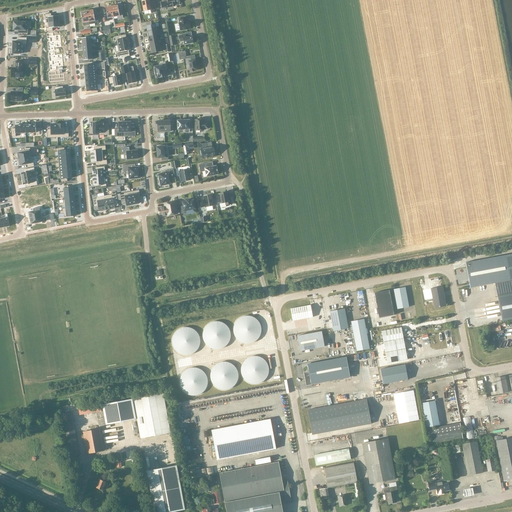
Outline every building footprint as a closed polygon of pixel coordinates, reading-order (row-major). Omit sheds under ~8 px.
[(148,0),(145,0),(142,1),(144,12),(150,10),(151,13),(154,12),(153,6),(150,7),(148,0)] [(179,0),(166,0),(167,1),(160,2),(161,9),(166,8),(166,7),(168,7),(168,8),(173,7),(172,4),(180,2),(179,0)] [(117,17),(118,19),(123,18),(122,12),(119,13),(117,5),(111,6),(113,17),(117,17)] [(111,6),(105,8),(107,15),(104,15),(105,22),(108,21),(108,18),(113,17),(111,6)] [(332,9),(325,10),(327,19),(338,17),(337,11),(332,11),(332,9)] [(93,10),(87,11),(89,25),(98,23),(97,17),(94,17),(93,10)] [(89,25),(87,11),(81,12),(83,26),(89,25)] [(48,17),(48,23),(59,22),(58,16),(51,16),(51,13),(45,15),(45,17),(48,17)] [(185,17),(179,18),(180,23),(179,24),(180,30),(190,28),(189,22),(186,22),(185,17)] [(338,17),(327,19),(329,28),(335,27),(335,24),(339,23),(338,17)] [(25,22),(13,22),(13,30),(20,30),(20,34),(27,34),(28,28),(25,28),(25,22)] [(46,28),(46,31),(53,31),(52,28),(59,27),(59,22),(48,23),(49,28),(46,28)] [(250,22),(243,24),(244,28),(245,27),(246,33),(258,31),(257,24),(250,26),(250,22)] [(336,29),(326,31),(327,34),(329,40),(342,38),(341,31),(337,32),(336,29)] [(247,39),(246,39),(247,43),(253,42),(253,39),(260,37),(258,31),(246,33),(247,39)] [(53,36),(53,33),(46,33),(47,39),(50,39),(50,42),(47,42),(61,41),(60,35),(53,36)] [(117,45),(114,46),(117,46),(128,43),(127,38),(126,38),(125,35),(114,37),(115,41),(116,40),(117,45)] [(185,35),(179,36),(180,42),(183,41),(184,45),(193,43),(192,37),(186,38),(185,35)] [(26,44),(26,38),(18,38),(18,42),(13,41),(12,53),(13,53),(13,55),(17,55),(17,54),(20,54),(21,44),(26,44)] [(342,38),(329,40),(330,45),(329,46),(329,49),(336,47),(336,45),(343,44),(342,38)] [(48,51),(54,50),(54,47),(61,46),(61,41),(47,42),(48,51)] [(117,46),(114,46),(117,46),(118,51),(116,52),(117,56),(129,54),(128,50),(129,50),(128,43),(117,46)] [(251,49),(250,49),(251,55),(262,52),(261,47),(257,48),(257,45),(251,46),(251,49)] [(289,49),(282,50),(283,53),(284,53),(285,59),(291,58),(289,49)] [(55,55),(55,52),(48,53),(49,61),(62,60),(62,54),(55,55)] [(262,52),(251,55),(253,55),(254,63),(260,62),(259,59),(263,58),(262,52)] [(337,52),(326,54),(327,61),(338,59),(337,52)] [(195,60),(191,61),(190,58),(185,59),(186,65),(189,65),(190,72),(194,71),(194,70),(197,70),(195,60)] [(338,59),(327,61),(328,65),(327,65),(328,68),(339,65),(338,59)] [(63,66),(62,60),(49,61),(49,62),(52,61),(52,64),(49,65),(50,70),(56,69),(56,66),(63,66)] [(16,68),(12,68),(12,77),(22,77),(23,68),(22,68),(22,62),(16,62),(16,68)] [(163,70),(166,69),(165,62),(159,64),(159,66),(154,67),(156,78),(160,77),(160,78),(164,77),(163,70)] [(127,65),(120,67),(122,74),(126,73),(128,84),(136,82),(134,72),(129,73),(127,65)] [(339,65),(328,68),(328,70),(329,70),(330,74),(340,72),(339,65)] [(56,75),(56,72),(48,72),(49,82),(64,81),(64,74),(56,75)] [(276,72),(261,75),(261,76),(262,76),(262,79),(261,79),(265,99),(281,96),(281,95),(280,96),(279,93),(280,93),(277,76),(276,76),(276,73),(276,72)] [(340,72),(330,74),(331,81),(342,79),(340,72)] [(114,86),(121,85),(119,76),(108,78),(109,84),(114,83),(114,86)] [(342,79),(331,81),(332,85),(331,85),(332,87),(343,85),(342,79)] [(343,85),(332,87),(332,90),(333,90),(333,94),(344,92),(343,85)] [(63,86),(54,87),(55,97),(66,96),(65,89),(62,89),(62,87),(63,87),(63,86)] [(22,92),(11,92),(11,101),(22,101),(22,92)] [(344,92),(333,94),(335,101),(345,99),(344,92)] [(324,105),(319,107),(322,116),(327,115),(324,105)] [(348,105),(342,106),(343,110),(346,109),(347,115),(358,113),(357,107),(349,108),(348,105)] [(298,113),(293,114),(295,123),(301,122),(298,113)] [(348,120),(345,121),(346,124),(352,123),(351,120),(359,118),(358,113),(347,115),(348,120)] [(177,130),(190,129),(189,120),(177,121),(177,130)] [(208,123),(203,123),(203,120),(195,120),(196,130),(203,130),(203,129),(208,129),(208,123)] [(164,132),(164,121),(158,121),(158,127),(157,128),(154,128),(155,138),(158,138),(158,134),(164,134),(164,132)] [(173,124),(170,124),(170,121),(164,121),(164,132),(173,132),(173,124)] [(118,122),(119,129),(114,129),(114,137),(125,137),(124,122),(122,122),(118,122)] [(126,122),(124,122),(125,137),(135,136),(135,128),(131,128),(130,122),(126,122)] [(93,129),(89,129),(89,136),(99,135),(98,123),(92,123),(93,129)] [(99,123),(98,123),(99,135),(104,135),(104,136),(109,135),(108,124),(104,124),(104,123),(99,123)] [(51,131),(47,132),(48,138),(57,138),(57,124),(51,124),(51,131)] [(64,124),(57,124),(57,138),(68,137),(68,129),(64,129),(64,124)] [(15,128),(11,129),(11,137),(16,136),(15,133),(25,133),(25,125),(15,126),(15,128)] [(36,125),(25,125),(25,133),(35,133),(36,135),(40,135),(39,128),(36,128),(36,125)] [(354,131),(348,132),(349,135),(352,135),(353,140),(364,138),(362,132),(355,134),(354,131)] [(354,146),(351,146),(352,150),(358,149),(357,145),(365,144),(364,138),(353,140),(354,146)] [(183,145),(185,155),(190,154),(189,149),(194,148),(193,143),(183,145)] [(200,143),(197,144),(200,158),(203,158),(204,158),(207,158),(215,156),(213,146),(208,147),(207,143),(201,144),(200,143)] [(326,150),(323,151),(324,157),(327,156),(327,157),(330,156),(333,155),(332,152),(336,151),(334,145),(325,147),(326,150)] [(94,151),(90,151),(91,157),(103,155),(102,150),(106,150),(105,146),(94,147),(94,151)] [(165,154),(164,146),(156,147),(157,158),(161,158),(161,161),(168,160),(167,154),(165,154)] [(129,147),(123,148),(123,154),(126,154),(127,159),(138,158),(137,150),(129,151),(129,147)] [(31,157),(30,151),(30,148),(25,148),(24,149),(24,151),(17,153),(18,157),(18,159),(32,157),(32,156),(31,157)] [(64,148),(58,148),(58,157),(70,156),(69,150),(64,151),(64,148)] [(319,148),(310,150),(311,156),(314,155),(315,159),(318,158),(318,159),(321,158),(324,157),(323,151),(319,151),(319,148)] [(277,157),(273,158),(273,160),(274,160),(275,166),(278,166),(281,166),(281,165),(284,165),(283,161),(287,161),(285,153),(276,155),(277,157)] [(103,155),(91,157),(91,162),(95,162),(96,165),(107,164),(107,160),(103,161),(103,155)] [(34,166),(32,157),(18,159),(19,161),(20,166),(27,164),(27,168),(34,166)] [(270,157),(261,159),(262,165),(265,165),(266,168),(269,168),(272,167),(275,166),(274,160),(273,160),(270,160),(270,157)] [(207,163),(199,165),(200,172),(205,171),(206,177),(218,175),(217,173),(218,173),(217,168),(216,168),(216,166),(208,168),(207,163)] [(131,164),(123,165),(123,171),(129,171),(129,179),(140,178),(139,167),(132,168),(131,164)] [(363,168),(358,168),(360,178),(373,176),(374,180),(379,179),(378,171),(373,172),(371,166),(367,167),(366,167),(363,167),(363,168)] [(95,170),(92,171),(93,178),(103,177),(103,170),(105,170),(104,167),(95,167),(95,170)] [(22,179),(32,177),(31,172),(35,171),(34,168),(23,170),(23,173),(21,173),(22,179)] [(348,169),(337,171),(338,179),(350,177),(350,180),(354,180),(353,173),(349,173),(348,169)] [(172,183),(171,179),(175,178),(173,170),(169,170),(169,173),(159,174),(161,185),(172,183)] [(188,170),(179,172),(181,182),(190,180),(188,170)] [(71,172),(60,173),(61,182),(67,182),(67,179),(72,178),(71,172)] [(326,175),(316,176),(316,177),(317,177),(319,188),(319,189),(328,187),(327,186),(333,185),(332,177),(331,177),(331,178),(326,179),(325,175),(326,175)] [(33,182),(32,177),(22,179),(23,184),(25,184),(26,187),(37,185),(36,181),(33,182)] [(103,177),(93,178),(93,186),(97,185),(97,189),(106,187),(106,184),(104,184),(103,177)] [(297,180),(284,183),(286,191),(299,189),(297,180)] [(35,192),(38,191),(38,187),(26,189),(27,193),(25,193),(26,199),(36,197),(35,192)] [(139,190),(130,192),(132,205),(134,205),(134,204),(138,204),(137,197),(140,197),(139,190)] [(112,195),(104,196),(107,210),(115,208),(114,204),(118,203),(116,191),(111,192),(112,195)] [(130,192),(120,194),(121,201),(125,200),(126,206),(130,205),(132,205),(130,192)] [(230,198),(227,198),(226,192),(220,194),(221,203),(225,203),(226,205),(231,204),(230,198)] [(96,194),(92,195),(94,207),(98,206),(99,211),(107,210),(104,196),(97,197),(96,194)] [(205,207),(213,206),(211,195),(204,197),(204,200),(199,201),(200,207),(205,206),(205,207)] [(27,204),(29,204),(30,207),(41,205),(40,201),(37,202),(36,197),(26,199),(27,204)] [(186,201),(182,202),(183,206),(180,206),(181,214),(185,214),(184,211),(195,209),(193,200),(190,201),(190,199),(185,200),(186,201)] [(165,207),(158,208),(160,217),(167,215),(167,216),(177,214),(175,202),(165,204),(165,207)] [(29,218),(41,216),(40,207),(33,208),(34,211),(28,212),(29,216),(29,218)] [(41,219),(40,216),(41,216),(29,218),(30,221),(31,224),(45,221),(44,219),(41,219)] [(351,239),(331,243),(337,278),(357,274),(351,239)] [(511,254),(465,263),(470,288),(495,283),(502,321),(511,319),(511,254)] [(432,299),(434,308),(446,306),(442,286),(423,290),(425,300),(432,299)] [(405,287),(393,290),(397,309),(409,307),(405,287)] [(374,293),(379,318),(394,315),(389,290),(374,293)] [(475,325),(501,321),(499,308),(490,309),(490,307),(498,306),(496,294),(489,295),(490,299),(483,300),(484,309),(473,311),(475,325)] [(293,321),(313,317),(310,305),(290,309),(293,321)] [(330,311),(333,331),(348,329),(345,309),(330,311)] [(232,328),(232,329),(232,330),(232,332),(232,333),(233,334),(233,336),(234,337),(235,338),(236,339),(237,340),(238,341),(239,342),(241,342),(242,343),(243,343),(244,343),(246,343),(247,343),(248,343),(249,343),(251,342),(252,342),(253,341),(255,340),(256,339),(257,338),(257,337),(258,336),(259,335),(259,333),(260,332),(260,331),(260,329),(260,328),(260,327),(259,325),(259,324),(258,323),(258,321),(257,320),(256,319),(255,318),(254,317),(252,317),(251,316),(250,316),(249,315),(248,315),(246,315),(245,315),(243,315),(242,316),(240,316),(239,317),(238,318),(237,318),(236,319),(235,320),(234,321),(233,323),(233,324),(232,325),(232,326),(232,328)] [(351,321),(356,351),(369,349),(364,319),(351,321)] [(202,332),(201,334),(201,336),(202,338),(202,339),(202,340),(203,342),(204,343),(205,344),(206,345),(206,346),(207,346),(209,347),(210,348),(211,348),(212,349),(214,349),(215,349),(217,349),(218,349),(219,348),(221,348),(222,347),(223,346),(224,346),(225,345),(226,344),(227,343),(228,341),(228,340),(229,339),(229,338),(229,337),(229,335),(229,334),(229,332),(229,330),(228,329),(228,328),(227,327),(226,326),(225,325),(224,324),(223,323),(222,322),(221,322),(219,321),(218,321),(217,321),(216,321),(214,321),(213,321),(212,321),(210,322),(209,322),(207,323),(206,324),(205,325),(204,326),(204,327),(203,328),(202,330),(202,332)] [(171,339),(171,340),(171,342),(171,343),(171,345),(172,346),(172,347),(173,348),(174,349),(175,350),(176,351),(177,352),(178,353),(179,353),(181,354),(182,354),(184,354),(185,355),(186,354),(188,354),(189,354),(190,353),(192,353),(193,352),(194,351),(195,351),(196,350),(196,349),(197,347),(198,346),(198,345),(199,343),(199,342),(199,340),(199,339),(199,338),(198,336),(198,335),(197,334),(197,333),(195,331),(194,330),(193,329),(191,328),(190,328),(189,327),(188,327),(186,326),(185,326),(184,326),(182,327),(181,327),(180,327),(178,328),(177,329),(176,330),(175,330),(174,331),(173,333),(173,334),(172,335),(171,338),(171,339)] [(401,327),(381,331),(387,363),(407,359),(401,327)] [(300,351),(324,347),(322,331),(297,336),(300,351)] [(240,367),(239,368),(239,370),(239,372),(240,373),(240,375),(241,377),(242,378),(243,379),(244,380),(246,381),(247,382),(248,382),(249,383),(251,383),(252,383),(253,384),(255,383),(256,383),(257,383),(259,382),(260,382),(261,381),(262,380),(263,379),(264,378),(265,377),(266,376),(266,375),(267,374),(267,372),(267,371),(267,369),(267,368),(267,367),(267,366),(266,364),(266,363),(265,362),(264,361),(263,360),(262,359),(261,358),(260,357),(259,356),(257,356),(256,356),(255,355),(254,355),(252,355),(251,356),(249,356),(248,356),(247,357),(246,358),(245,358),(244,359),(243,360),(242,361),(241,363),(240,364),(240,365),(240,367)] [(350,377),(346,357),(314,363),(307,364),(309,372),(304,373),(306,385),(318,383),(350,377)] [(209,374),(209,375),(209,377),(209,378),(209,379),(210,381),(211,383),(212,384),(213,385),(214,386),(215,387),(216,388),(218,388),(219,389),(220,389),(221,389),(223,389),(224,389),(225,389),(226,389),(228,388),(229,388),(231,387),(232,386),(233,385),(234,384),(235,383),(235,382),(236,381),(236,379),(237,378),(237,376),(237,375),(237,374),(237,372),(236,371),(236,370),(235,368),(234,367),(234,366),(233,365),(232,364),(231,363),(229,363),(228,362),(227,362),(226,361),(224,361),(223,361),(222,361),(220,361),(219,362),(218,362),(216,363),(215,363),(214,364),(213,365),(212,366),(211,367),(211,368),(210,369),(209,371),(209,372),(209,374)] [(380,369),(383,384),(408,380),(405,365),(380,369)] [(178,380),(178,381),(178,382),(179,384),(179,385),(179,386),(180,388),(181,389),(182,390),(183,391),(184,392),(185,393),(186,393),(187,394),(189,395),(191,395),(192,395),(194,395),(195,395),(196,394),(198,394),(199,393),(200,393),(201,392),(202,391),(203,390),(204,389),(205,388),(205,387),(206,385),(206,384),(206,383),(206,381),(206,380),(206,378),(206,376),(205,376),(205,374),(204,373),(203,372),(202,371),(201,370),(200,369),(199,368),(198,368),(196,367),(195,367),(194,367),(193,367),(191,367),(190,367),(189,367),(187,368),(186,368),(185,369),(184,370),(182,371),(182,372),(181,373),(180,375),(179,376),(179,378),(178,380)] [(498,395),(508,393),(505,377),(495,378),(498,395)] [(442,394),(448,416),(457,413),(451,391),(442,394)] [(413,392),(394,395),(399,423),(419,420),(413,392)] [(133,399),(137,419),(140,438),(170,433),(163,393),(133,399)] [(106,425),(137,419),(133,399),(133,398),(132,398),(132,399),(102,404),(106,425)] [(366,399),(307,410),(312,435),(371,424),(366,399)] [(422,403),(426,428),(439,425),(435,401),(422,403)] [(78,406),(78,409),(79,415),(101,411),(99,402),(78,406)] [(79,455),(75,434),(71,412),(59,414),(67,457),(79,455)] [(473,437),(469,418),(462,419),(466,439),(473,437)] [(270,419),(211,430),(217,460),(276,449),(270,419)] [(428,429),(431,444),(463,438),(460,423),(428,429)] [(104,451),(100,429),(83,432),(86,448),(87,454),(104,451)] [(511,438),(496,441),(503,482),(511,480),(511,438)] [(387,439),(363,443),(370,484),(395,479),(387,439)] [(468,476),(482,473),(476,442),(462,445),(468,476)] [(449,480),(459,478),(454,453),(460,452),(458,445),(453,446),(438,449),(444,481),(449,480)] [(316,466),(351,459),(349,448),(314,455),(316,466)] [(488,472),(495,471),(493,459),(485,461),(488,472)] [(226,511),(282,511),(281,502),(291,501),(287,480),(282,481),(278,462),(219,473),(226,511)] [(354,463),(324,468),(327,488),(357,483),(354,463)] [(147,471),(154,511),(172,511),(185,510),(176,465),(147,471)] [(102,491),(106,482),(104,482),(105,479),(101,477),(96,488),(102,491)] [(208,479),(206,488),(213,489),(215,481),(208,479)] [(449,491),(448,484),(450,483),(449,480),(444,481),(445,484),(444,484),(443,481),(436,482),(436,480),(427,482),(429,491),(436,490),(437,495),(445,494),(445,492),(449,491)] [(387,493),(389,504),(396,502),(395,494),(398,493),(396,486),(390,488),(390,492),(387,493)] [(472,490),(463,491),(464,499),(473,497),(472,490)] [(219,491),(213,492),(215,503),(221,502),(219,491)] [(345,495),(338,496),(340,506),(347,505),(345,495)]
